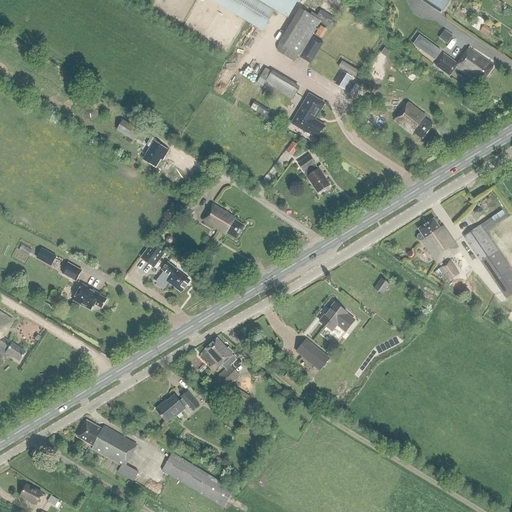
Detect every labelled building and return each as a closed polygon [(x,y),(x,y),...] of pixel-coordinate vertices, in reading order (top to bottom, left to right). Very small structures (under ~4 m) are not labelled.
[(218,0),(264,28),(275,10),(287,17),(297,0),(218,0)] [(427,0),(429,2),(443,11),(449,0),(427,0)] [(299,9),(279,43),(277,47),(278,52),(294,61),(298,55),(299,55),(320,21),(299,9)] [(318,25),(314,35),(322,38),(326,28),(318,25)] [(490,31),(483,27),(480,32),(486,36),(490,31)] [(438,37),(447,43),(452,35),(444,29),(438,37)] [(434,60),(440,51),(419,36),(413,45),(434,60)] [(455,68),(480,85),(493,66),(469,48),(457,64),(444,55),(436,66),(450,76),(455,68)] [(345,75),(352,79),(356,73),(349,69),(345,75)] [(291,100),(299,86),(272,71),(264,84),(291,100)] [(317,138),(324,126),(314,120),(324,104),(309,94),(291,123),(307,133),(307,132),(317,138)] [(265,118),(269,111),(254,101),(250,108),(265,118)] [(407,103),(394,121),(412,134),(413,133),(422,140),(433,125),(424,118),(425,116),(407,103)] [(140,130),(122,120),(116,130),(133,141),(140,130)] [(168,151),(157,144),(158,142),(151,137),(146,145),(147,145),(150,147),(143,160),(157,168),(158,168),(156,167),(163,156),(164,157),(168,151)] [(299,146),(293,142),(286,151),(292,155),(299,146)] [(117,149),(115,152),(122,157),(125,153),(117,149)] [(307,176),(310,180),(310,182),(312,184),(313,185),(318,192),(320,192),(321,192),(324,190),(324,188),(329,186),(325,180),(326,179),(321,172),(321,173),(318,169),(315,164),(309,155),(298,163),(304,172),(304,171),(307,176)] [(244,226),(234,220),(235,219),(212,205),(202,221),(225,235),(226,234),(236,239),(244,226)] [(452,254),(451,252),(458,248),(443,226),(440,228),(434,219),(418,229),(421,233),(417,235),(416,240),(421,241),(437,264),(439,263),(441,267),(440,268),(448,280),(458,274),(450,261),(443,265),(441,261),(452,254)] [(505,299),(511,294),(511,271),(480,225),(462,237),(505,299)] [(152,243),(141,257),(154,267),(165,253),(152,243)] [(41,248),(36,258),(45,263),(51,253),(41,248)] [(76,282),(82,271),(68,263),(62,274),(76,282)] [(162,270),(172,277),(168,282),(181,291),(188,281),(182,276),(183,275),(177,271),(177,270),(167,263),(162,270)] [(381,278),(374,289),(382,295),(389,284),(381,278)] [(91,310),(95,304),(102,308),(107,300),(94,293),(95,292),(82,284),(73,300),(91,310)] [(49,299),(57,303),(61,295),(52,291),(49,299)] [(325,314),(319,322),(331,331),(337,324),(345,330),(353,320),(345,314),(347,313),(335,303),(334,303),(335,304),(326,315),(325,314)] [(0,355),(3,357),(5,353),(18,361),(24,351),(10,343),(2,338),(12,321),(0,313),(0,355)] [(383,333),(387,326),(376,320),(375,323),(373,328),(383,333)] [(205,350),(200,354),(201,355),(201,357),(202,358),(204,358),(207,362),(211,366),(214,364),(218,368),(222,367),(225,370),(212,382),(222,392),(239,376),(230,365),(229,366),(225,362),(233,355),(217,338),(205,350)] [(302,355),(320,370),(329,360),(311,345),(302,355)] [(227,397),(244,407),(250,397),(233,386),(227,397)] [(199,405),(188,391),(181,397),(182,399),(179,402),(174,395),(167,401),(166,400),(155,409),(166,422),(174,416),(175,417),(185,409),(183,406),(186,403),(193,411),(199,405)] [(224,405),(213,399),(209,406),(220,413),(224,405)] [(291,399),(285,406),(290,410),(296,403),(291,399)] [(93,446),(91,449),(121,465),(118,472),(133,481),(138,472),(126,464),(136,445),(104,426),(102,429),(86,421),(77,437),(93,446)] [(235,491),(172,453),(166,464),(161,470),(223,508),(235,491)] [(222,465),(224,461),(218,457),(215,462),(222,465)] [(37,505),(42,494),(25,486),(20,496),(37,505)] [(58,502),(59,501),(52,496),(48,502),(56,507),(59,503),(58,502)]
